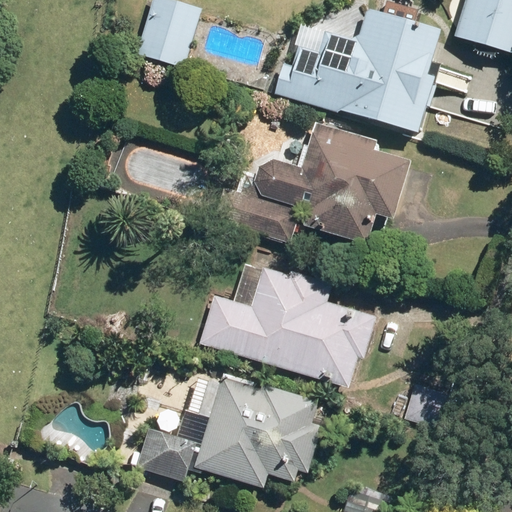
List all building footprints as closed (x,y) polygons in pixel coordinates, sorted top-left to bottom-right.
[(511,1),(506,0),(475,0),(466,33),(511,46),(511,1)] [(183,65),(198,12),(164,2),(149,55),(183,65)] [(418,130),(441,31),(376,16),(353,115),(418,130)] [(334,134),(333,140),(324,137),(314,174),(276,164),(269,191),(316,203),(311,223),(374,240),(381,213),(399,218),(415,163),(395,157),(397,150),(334,134)] [(295,210),(232,196),(225,226),(289,240),(295,210)] [(258,265),(249,299),(219,292),(204,351),(348,386),(356,355),(372,359),(381,320),(332,308),(337,285),(258,265)] [(228,376),(203,467),(305,495),(330,404),(228,376)] [(461,394),(418,384),(409,420),(452,431),(461,394)] [(152,436),(145,465),(183,472),(189,444),(152,436)]
